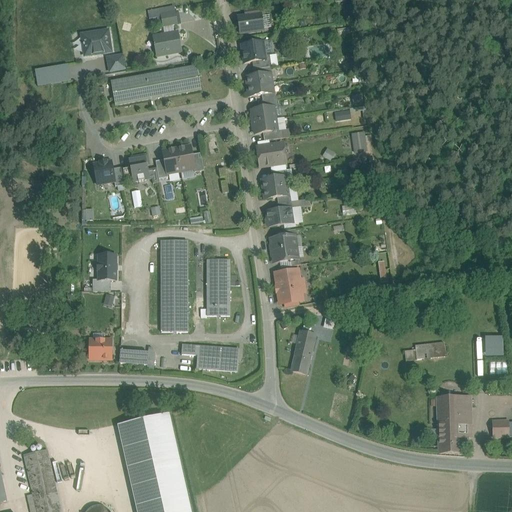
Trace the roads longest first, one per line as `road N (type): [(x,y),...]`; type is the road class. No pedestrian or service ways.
road 1 (unclassified): [(220,0),(267,315),(273,410)]
road 2 (unclassified): [(0,382),(180,384),(273,410)]
road 3 (track): [(511,271),(267,315)]
road 4 (unclassified): [(273,410),(412,460),(511,467)]
